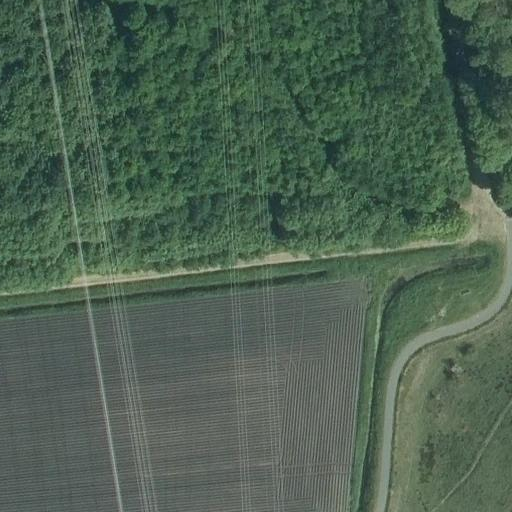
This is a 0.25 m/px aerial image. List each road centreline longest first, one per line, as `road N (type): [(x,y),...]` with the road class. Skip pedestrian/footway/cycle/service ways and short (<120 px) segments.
road 1 (track): [(0,293),(456,236),(500,213)]
road 2 (track): [(493,204),(461,54)]
